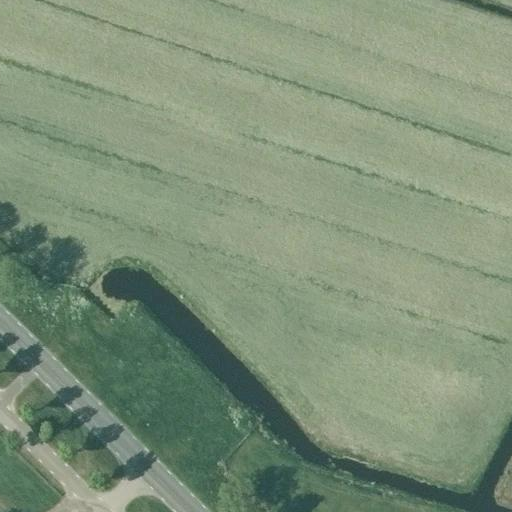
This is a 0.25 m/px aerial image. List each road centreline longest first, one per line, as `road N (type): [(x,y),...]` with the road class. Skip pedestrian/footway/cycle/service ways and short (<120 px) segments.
road 1 (primary): [(189,511),(0,326)]
road 2 (unclassified): [(0,413),(99,511)]
